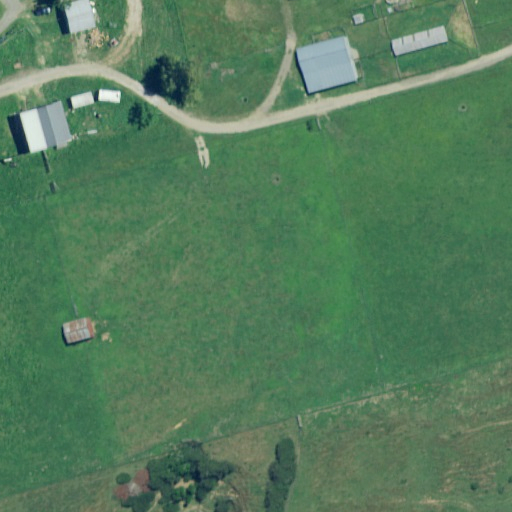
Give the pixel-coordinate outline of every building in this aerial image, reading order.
[(93,27),(86,0),(82,0),(61,5),(68,34),(93,27)] [(365,14),(356,17),(360,28),(369,25),(365,14)] [(452,43),(448,27),(396,41),(400,56),(452,43)] [(361,81),(350,38),(303,50),(315,94),(361,81)] [(120,92),(99,90),(98,101),(119,103),(120,92)] [(93,104),(91,93),(70,98),(73,109),(93,104)] [(74,140),(63,101),(17,115),(28,153),(74,140)] [(97,339),(93,319),(70,325),(75,344),(97,339)]
